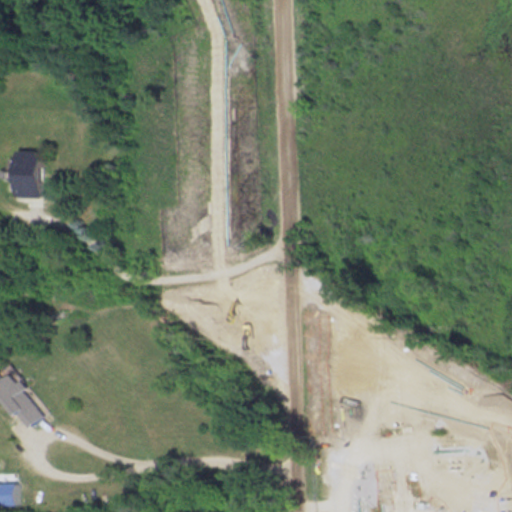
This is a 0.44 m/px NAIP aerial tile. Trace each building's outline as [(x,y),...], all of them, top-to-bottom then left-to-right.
[(48,196),(48,150),(23,150),(23,196),(48,196)] [(325,382),(343,382),(342,364),(324,364),(325,382)] [(0,374),(0,388),(31,429),(51,414),(14,365),(0,374)] [(445,416),(444,377),(424,378),(424,417),(445,416)] [(392,511),(393,502),(382,502),(382,511),(392,511)]
